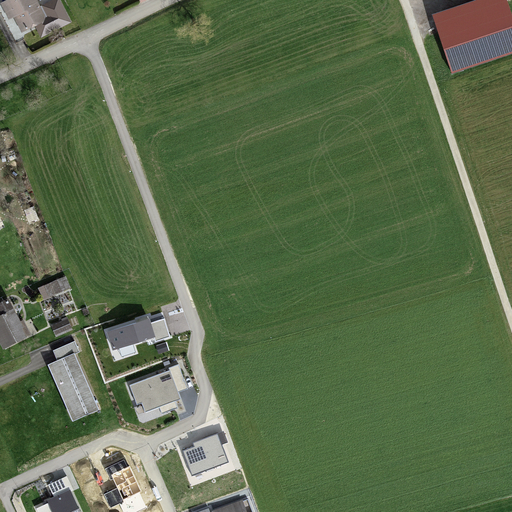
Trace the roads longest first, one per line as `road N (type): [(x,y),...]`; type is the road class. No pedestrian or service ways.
road 1 (residential): [(86,39),(198,330),(194,357),(206,389),(197,419),(143,445),(113,437),(14,482),(5,500),(10,511)]
road 2 (track): [(402,0),(511,320)]
